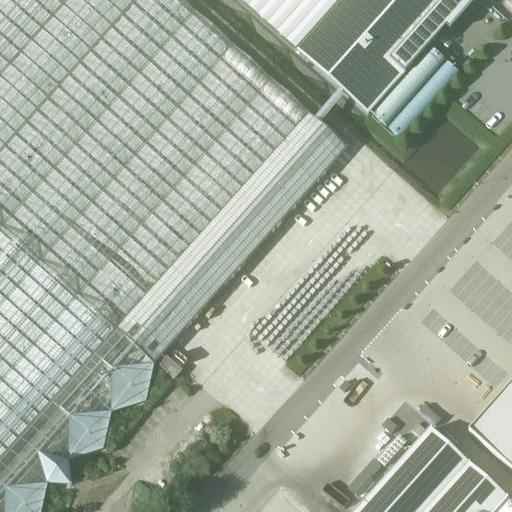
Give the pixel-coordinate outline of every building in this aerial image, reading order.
[(180,0),(0,0),(0,511),(41,511),(48,487),(50,484),(67,466),(69,463),(103,451),(112,414),(146,403),(155,367),(154,366),(320,181),(348,150),(180,0)] [(239,0),(297,51),(369,116),(381,102),(406,74),(390,61),(405,44),(415,33),(444,0),(239,0)] [(432,349),(414,368),(429,382),(447,364),(432,349)] [(159,367),(174,380),(182,371),(166,358),(159,367)] [(308,412),(320,425),(348,397),(336,385),(308,412)] [(511,511),(511,503),(430,431),(357,511),(511,511)]
